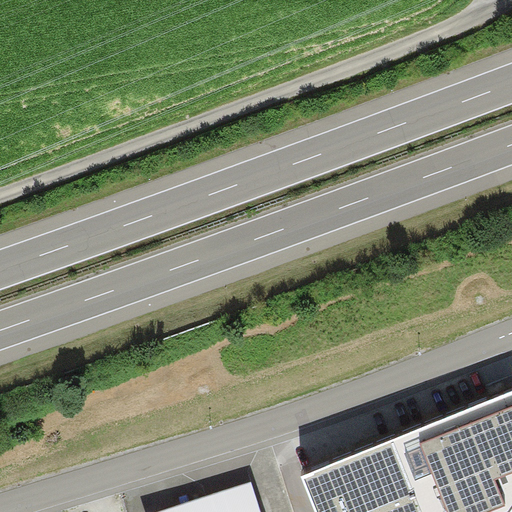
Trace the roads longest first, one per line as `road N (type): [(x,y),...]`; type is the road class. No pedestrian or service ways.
road 1 (track): [(0,196),(511,0)]
road 2 (motorway): [(0,329),(511,143)]
road 3 (motorway): [(511,82),(0,268)]
road 4 (residential): [(0,508),(296,415),(511,332)]
